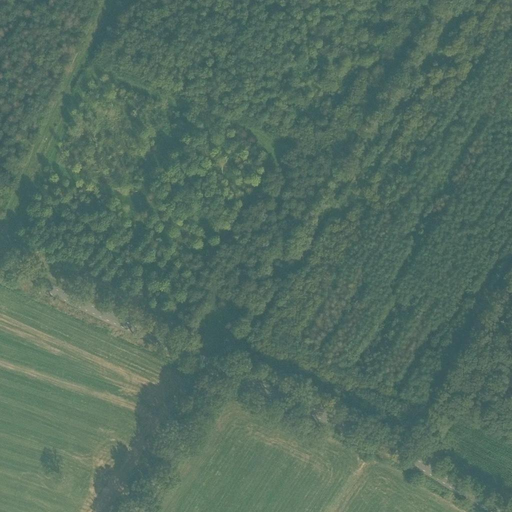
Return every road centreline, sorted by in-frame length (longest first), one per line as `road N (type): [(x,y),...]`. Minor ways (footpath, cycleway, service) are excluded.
road 1 (track): [(223,371),(464,0)]
road 2 (unclassified): [(489,511),(223,371)]
road 3 (track): [(0,231),(111,0)]
road 4 (unclassified): [(223,371),(0,266)]
road 5 (unclassified): [(223,371),(133,511)]
